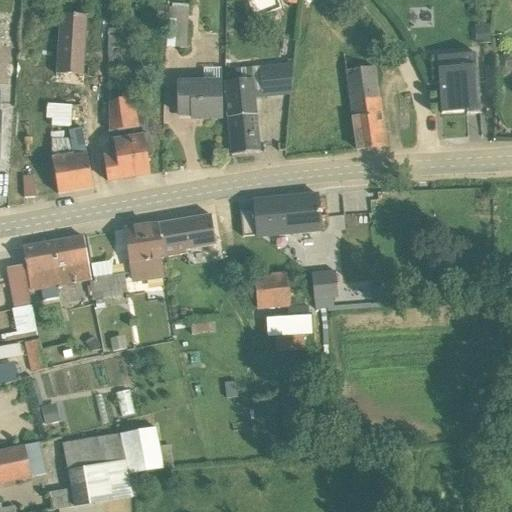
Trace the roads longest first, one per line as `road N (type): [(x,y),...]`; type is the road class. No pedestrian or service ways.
road 1 (residential): [(0,228),(361,168),(511,159)]
road 2 (track): [(425,163),(420,109),(394,41),(362,0)]
